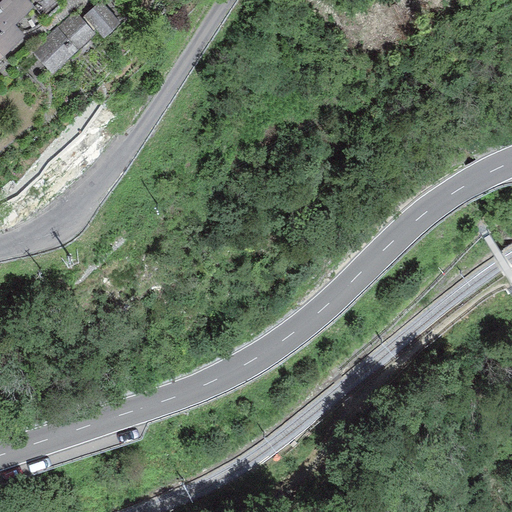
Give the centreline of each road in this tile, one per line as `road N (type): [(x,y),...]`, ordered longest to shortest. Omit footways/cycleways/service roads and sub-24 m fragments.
road 1 (secondary): [(511,160),(425,211),(292,333),(242,366),(0,455)]
road 2 (unclassified): [(0,249),(50,233),(75,212),(228,0)]
